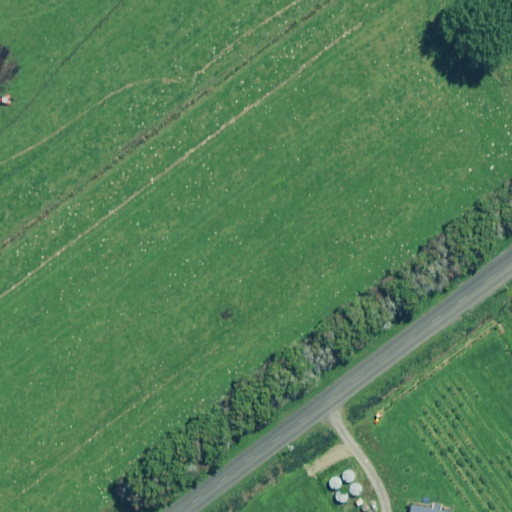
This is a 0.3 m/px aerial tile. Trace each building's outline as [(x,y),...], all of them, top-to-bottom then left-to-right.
[(382,423),(377,415),(365,424),(370,431),(382,423)] [(349,468),(338,475),(354,499),(365,491),(349,468)] [(332,478),(331,479),(330,480),(329,480),(328,482),(327,483),(327,484),(327,485),(327,487),(327,488),(328,489),(328,490),(329,491),(330,492),(331,493),(333,493),(334,493),(335,493),(337,493),(338,492),(339,492),(340,491),(341,490),(341,488),(342,487),(342,486),(342,485),(341,483),(341,482),(340,481),(339,480),(338,479),(337,478),(336,478),(334,478),(333,478),(332,478)] [(337,493),(336,494),(335,495),(335,496),(334,497),(334,499),(334,500),(334,501),(335,503),(336,504),(337,505),(338,506),(339,506),(340,507),(341,507),(343,507),(344,507),(345,506),(347,505),(348,504),(348,503),(349,502),(349,501),(350,500),(350,498),(349,497),(349,496),(348,494),(347,493),(346,493),(345,492),(344,492),(342,491),(341,491),(340,492),(338,492),(337,493)] [(360,498),(352,506),(358,511),(368,511),(372,508),(360,498)]
